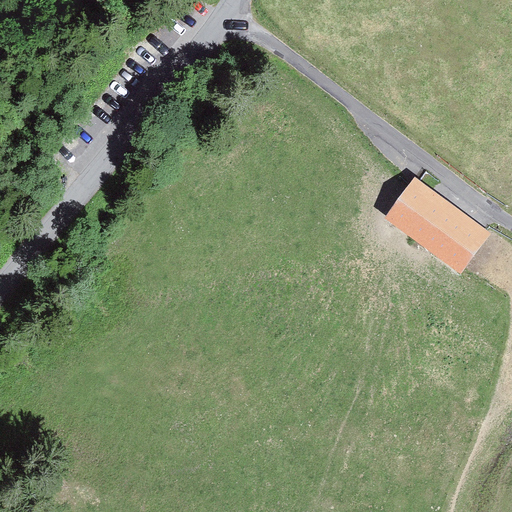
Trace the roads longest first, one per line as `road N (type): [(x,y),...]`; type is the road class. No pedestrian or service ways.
road 1 (unclassified): [(0,293),(225,14)]
road 2 (unclassified): [(225,14),(511,222)]
